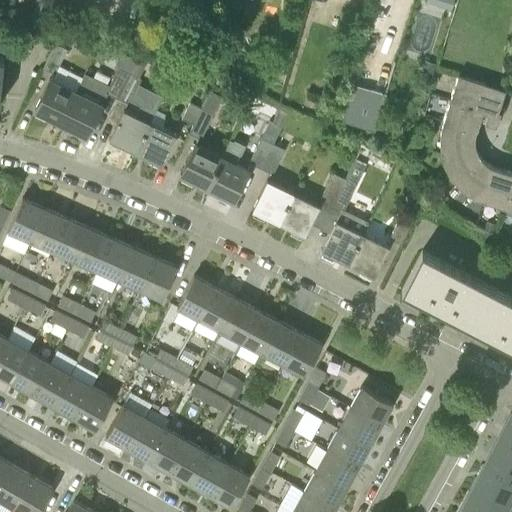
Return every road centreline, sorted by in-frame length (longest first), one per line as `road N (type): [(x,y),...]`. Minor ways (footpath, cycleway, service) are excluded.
road 1 (residential): [(448,354),(378,316),(366,297),(179,206),(0,144)]
road 2 (residential): [(164,511),(0,417)]
road 3 (residential): [(448,354),(364,511)]
road 4 (residential): [(432,511),(504,382)]
